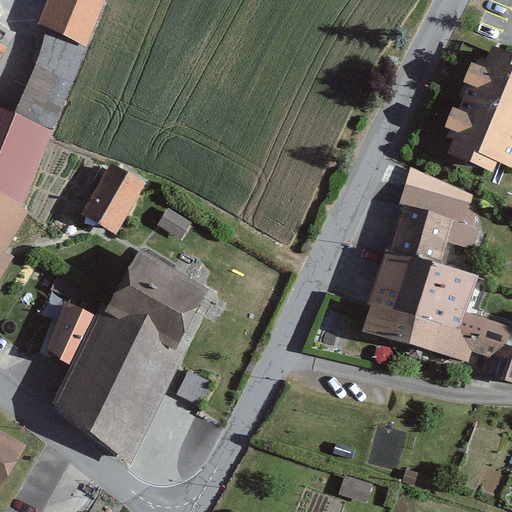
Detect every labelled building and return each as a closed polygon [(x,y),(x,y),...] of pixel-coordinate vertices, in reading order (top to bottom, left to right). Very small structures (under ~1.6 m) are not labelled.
[(87,46),(105,0),(42,0),(32,24),(87,46)] [(449,80),(461,85),(450,111),(438,106),(429,127),(441,132),(433,152),(481,172),(486,158),(501,165),(511,138),(511,57),(478,44),(470,62),(457,57),(449,80)] [(24,211),(19,208),(49,130),(0,111),(0,270),(9,255),(0,250),(24,211)] [(109,241),(140,185),(101,163),(69,219),(109,241)] [(453,198),(403,183),(379,248),(430,263),(438,235),(473,242),(479,220),(450,212),(453,198)] [(430,263),(379,248),(358,302),(408,317),(460,335),(475,340),(482,316),(461,309),(472,275),(430,263)] [(178,349),(169,344),(198,295),(126,253),(93,309),(89,307),(86,313),(59,300),(36,349),(63,361),(43,402),(123,465),(178,349)] [(358,302),(349,329),(400,345),(408,317),(358,302)] [(408,317),(400,345),(450,362),(460,335),(408,317)] [(460,335),(450,362),(460,365),(466,351),(484,357),(479,371),(511,382),(511,352),(475,340),(460,335)] [(188,369),(179,392),(200,401),(210,378),(188,369)] [(0,489),(25,444),(0,430),(0,489)]
